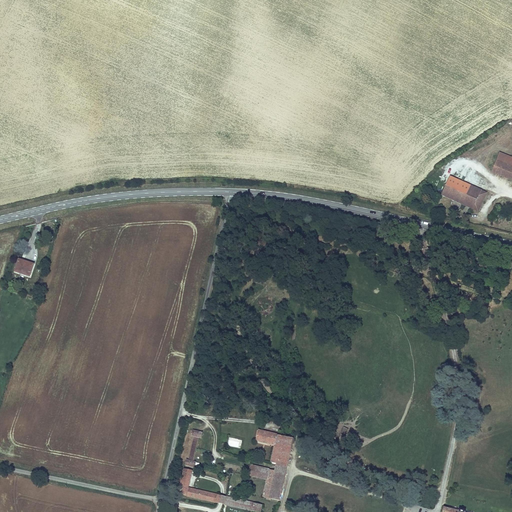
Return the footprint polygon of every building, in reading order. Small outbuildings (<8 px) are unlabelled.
[(511,181),(511,157),(500,153),(491,173),(511,181)] [(442,196),(473,211),(482,191),(450,177),(442,196)] [(473,211),(478,213),(487,193),(482,191),(473,211)] [(13,273),(29,279),(34,265),(18,260),(13,273)] [(339,433),(344,436),(348,430),(343,427),(339,433)] [(196,463),(194,462),(200,438),(202,438),(203,433),(194,431),(192,436),(195,437),(189,461),(187,460),(186,465),(195,467),(196,463)] [(257,441),(268,444),(269,438),(277,440),(278,435),(260,431),(257,441)] [(264,498),(280,501),(292,449),(294,439),(278,435),(277,440),(269,438),(268,444),(276,445),(272,463),(278,464),(276,472),(251,466),(249,476),(268,480),(264,498)] [(181,486),(189,488),(192,471),(185,469),(181,486)] [(255,511),(261,511),(263,505),(189,488),(181,486),(179,495),(255,511)]
